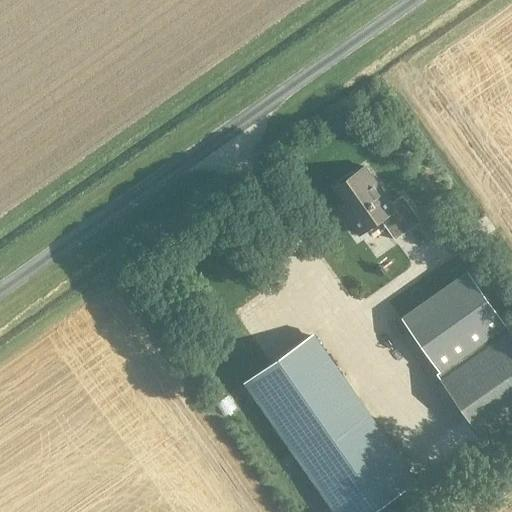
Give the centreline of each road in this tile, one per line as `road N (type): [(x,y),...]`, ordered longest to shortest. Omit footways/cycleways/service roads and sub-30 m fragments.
road 1 (residential): [(0,294),(418,0)]
road 2 (unknown): [(230,132),(345,355)]
